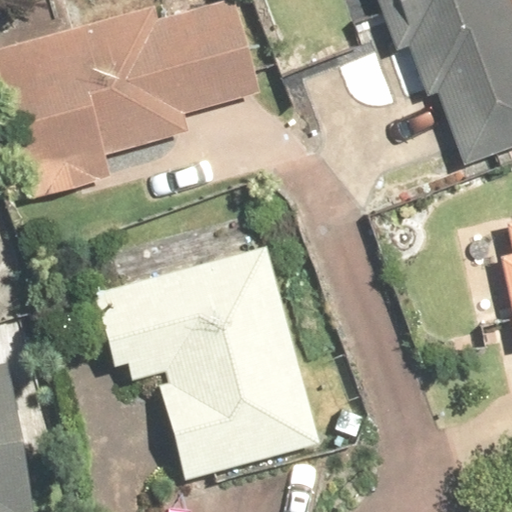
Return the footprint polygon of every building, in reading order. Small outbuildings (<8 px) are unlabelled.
[(146,0),(118,0),(0,36),(0,119),(24,199),(107,174),(101,154),(186,128),(180,109),(239,91),(210,0),(196,0),(151,14),(146,0)] [(511,27),(502,0),(361,0),(399,105),(426,95),(451,165),(511,143),(511,27)] [(511,230),(481,241),(511,329),(511,230)] [(254,231),(81,292),(115,387),(139,379),(176,484),(325,431),(254,231)] [(0,511),(13,511),(1,361),(0,360),(0,511)]
